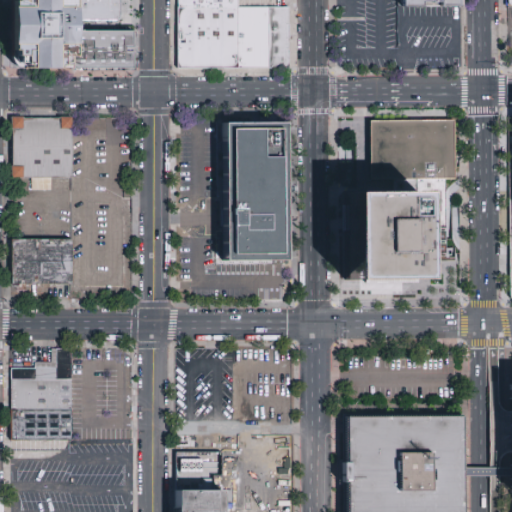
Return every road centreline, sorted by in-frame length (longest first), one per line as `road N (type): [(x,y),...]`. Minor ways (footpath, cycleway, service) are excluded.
road 1 (secondary): [(315,91),(317,324)]
road 2 (tertiary): [(153,325),(153,93)]
road 3 (secondary): [(317,324),(317,511)]
road 4 (tertiary): [(156,511),(153,325)]
road 5 (secondary): [(317,324),(487,323)]
road 6 (secondary): [(153,325),(317,324)]
road 7 (secondary): [(315,91),(153,93)]
road 8 (secondary): [(153,93),(0,93)]
road 9 (secondary): [(0,325),(153,325)]
road 10 (secondary): [(487,323),(485,173)]
road 11 (secondary): [(480,441),(500,403),(499,323)]
